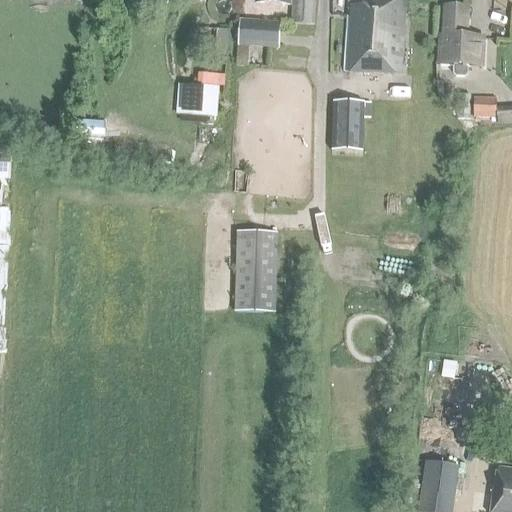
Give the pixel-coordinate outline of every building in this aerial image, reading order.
[(291,0),(290,25),(313,27),(315,0),(291,0)] [(342,76),(398,78),(401,0),(349,0),(350,1),(344,0),(342,76)] [(428,4),(413,3),(413,14),(428,15),(428,4)] [(463,9),(442,9),(441,35),(437,35),(437,68),(452,68),(452,75),(455,78),(464,78),(467,75),(467,68),(479,69),(480,38),(463,37),(463,9)] [(278,51),(278,47),(280,25),(240,22),(238,47),(250,48),(278,51)] [(228,52),(229,31),(205,29),(204,51),(228,52)] [(178,85),(176,116),(215,119),(217,88),(178,85)] [(456,97),(456,121),(469,121),(469,97),(456,97)] [(474,100),(472,119),(495,120),(495,100),(474,100)] [(331,151),(362,152),(363,104),(332,103),(331,151)] [(234,173),(231,193),(245,195),(248,175),(234,173)] [(233,314),(273,315),(275,235),(235,234),(233,314)] [(450,511),(457,468),(427,464),(419,511),(450,511)] [(492,511),(511,511),(511,471),(499,469),(492,511)]
